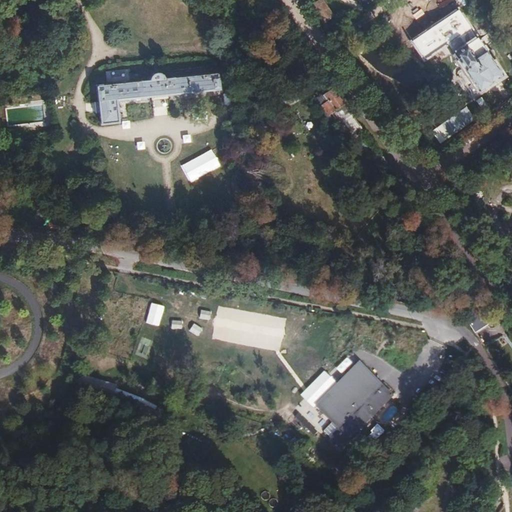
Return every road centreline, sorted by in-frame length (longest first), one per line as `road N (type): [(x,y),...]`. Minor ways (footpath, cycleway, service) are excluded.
road 1 (unclassified): [(511,452),(505,395),(444,326),(76,245),(0,238)]
road 2 (residential): [(288,0),(418,180)]
road 3 (residential): [(418,180),(511,312)]
road 4 (track): [(443,511),(480,370)]
